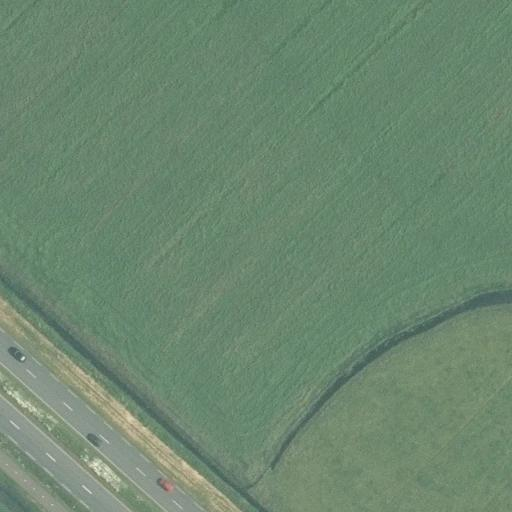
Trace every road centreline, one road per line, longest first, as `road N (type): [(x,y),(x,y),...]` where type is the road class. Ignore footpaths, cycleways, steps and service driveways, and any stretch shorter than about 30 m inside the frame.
road 1 (primary): [(184,511),(0,347)]
road 2 (primary): [(0,413),(109,511)]
